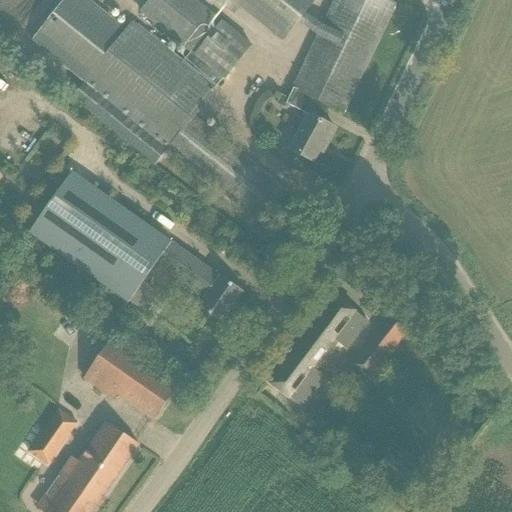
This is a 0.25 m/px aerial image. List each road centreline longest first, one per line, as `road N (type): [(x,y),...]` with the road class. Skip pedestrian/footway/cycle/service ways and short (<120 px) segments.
road 1 (unclassified): [(141,511),(325,254),(362,178)]
road 2 (tertiary): [(511,361),(453,272),(362,178)]
road 3 (tertiary): [(362,178),(452,0)]
